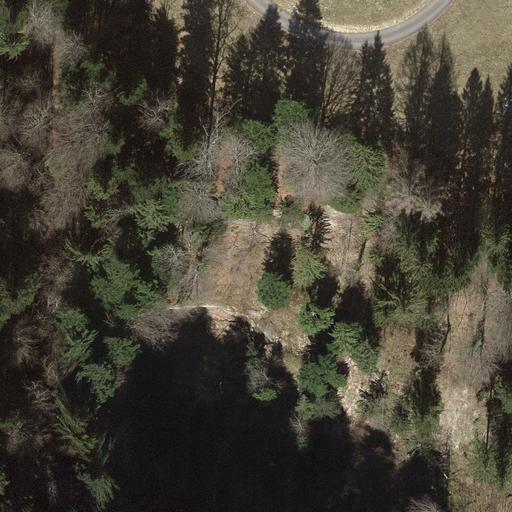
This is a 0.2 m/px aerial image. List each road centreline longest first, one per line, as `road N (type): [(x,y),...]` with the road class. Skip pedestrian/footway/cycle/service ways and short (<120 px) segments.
road 1 (unclassified): [(445,0),(419,25),(377,38),(327,40),(253,0)]
road 2 (track): [(511,385),(472,352),(405,322)]
